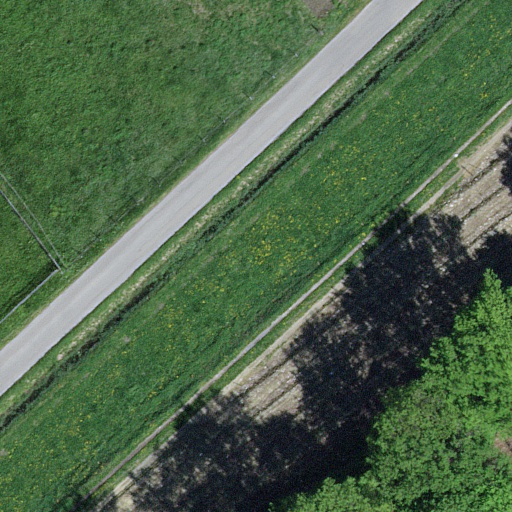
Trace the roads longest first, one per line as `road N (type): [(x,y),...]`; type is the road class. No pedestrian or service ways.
road 1 (track): [(69,511),(511,93)]
road 2 (unclassified): [(0,371),(394,0)]
